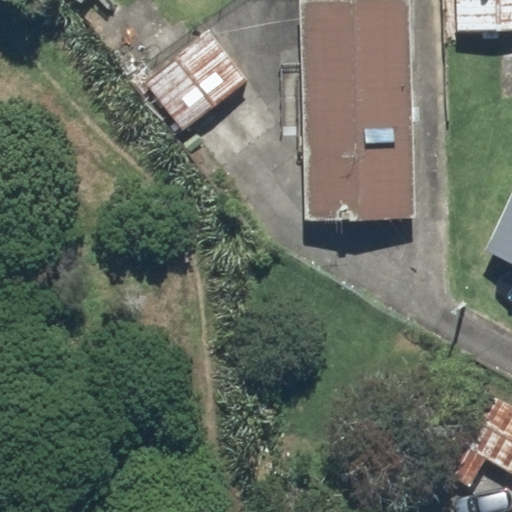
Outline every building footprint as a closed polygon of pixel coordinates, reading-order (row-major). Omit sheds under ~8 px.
[(424,0),(317,0),(320,211),(427,210),(424,0)] [(511,0),(469,0),(470,24),(511,23),(511,0)] [(268,69),(227,22),(156,84),(196,131),(268,69)] [(511,267),(511,179),(478,253),(511,267)] [(511,375),(499,369),(451,460),(482,476),(496,450),(511,458),(511,375)]
